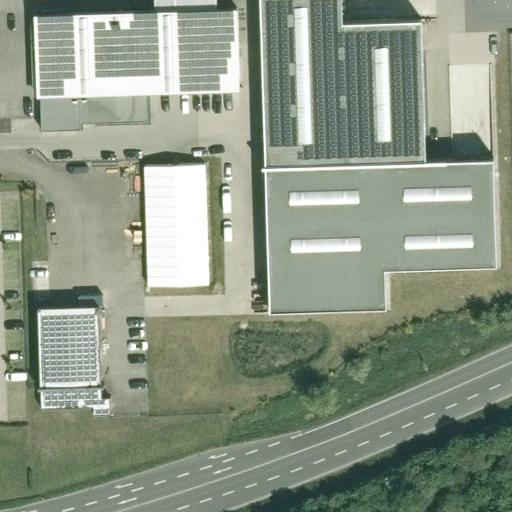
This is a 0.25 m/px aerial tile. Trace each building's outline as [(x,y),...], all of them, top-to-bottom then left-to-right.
[(153,0),(154,9),(34,13),(37,97),(42,97),(147,93),(240,90),(238,8),(218,8),(217,0),(153,0)] [(261,0),(272,309),(387,306),(385,268),(498,264),(494,157),(425,159),(421,19),(344,22),(342,0),(261,0)] [(147,93),(42,97),(43,130),(82,128),(82,123),(148,121),(147,93)] [(148,286),(209,284),(205,165),(144,167),(148,286)] [(93,308),(35,310),(38,410),(95,408),(95,419),(108,419),(108,398),(100,399),(99,390),(95,390),(93,308)]
